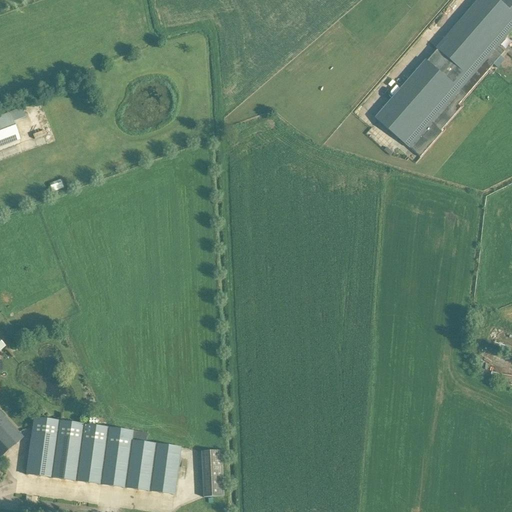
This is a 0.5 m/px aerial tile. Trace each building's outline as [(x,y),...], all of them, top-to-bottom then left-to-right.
[(511,0),(498,0),(499,0),(498,0),(478,0),(437,48),(438,50),(428,62),(426,60),(376,118),(421,158),(441,134),(440,132),(460,109),(457,106),(505,51),(499,46),(511,30),(511,0)] [(0,147),(20,140),(10,113),(0,116),(0,147)] [(52,192),(64,188),(61,179),(49,183),(52,192)] [(0,458),(7,452),(23,438),(0,411),(0,458)] [(28,465),(26,475),(174,495),(176,485),(181,448),(146,443),(147,434),(133,432),(106,428),(88,426),(34,418),(28,465)] [(221,451),(201,452),(204,498),(224,497),(221,451)]
